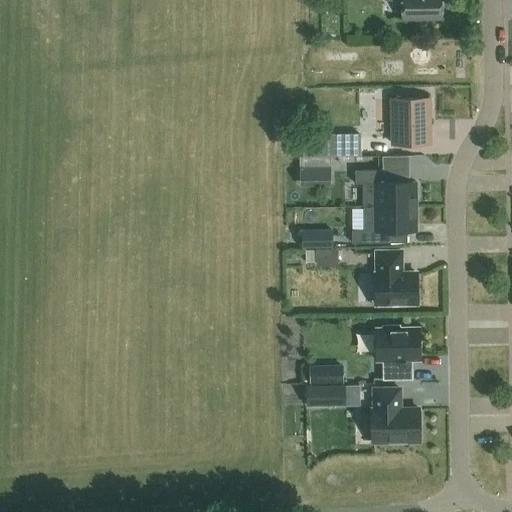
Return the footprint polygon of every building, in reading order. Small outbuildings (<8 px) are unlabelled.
[(401,0),(402,18),(442,17),(441,0),(401,0)] [(383,128),(383,144),(430,143),(429,98),(392,98),(392,128),(383,128)] [(384,181),(384,169),(355,169),(356,183),(364,183),(365,206),(416,205),(416,181),(384,181)] [(380,230),(417,229),(416,205),(365,206),(365,229),(352,229),(352,242),(380,242),(380,230)] [(321,246),(320,261),(341,262),(341,247),(321,246)] [(401,250),(376,250),(376,272),(374,272),(375,302),(417,301),(417,272),(399,272),(399,265),(401,265),(401,250)] [(376,328),(377,360),(384,360),(384,378),(412,378),(412,359),(415,359),(420,359),(420,349),(420,327),(400,327),(400,324),(383,325),(383,328),(376,328)] [(402,400),(402,385),(376,385),(376,407),(373,407),(374,438),(422,437),(421,406),(400,406),(400,400),(402,400)]
